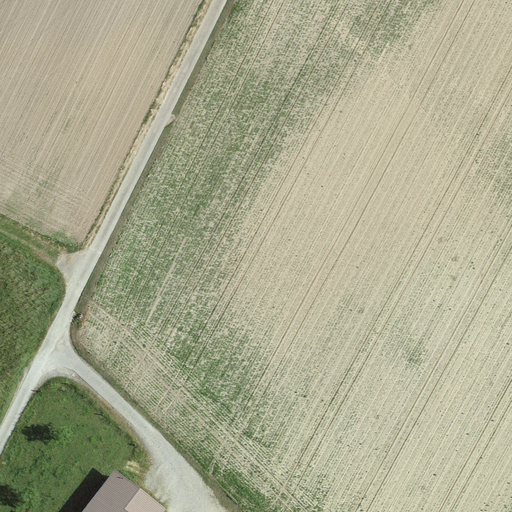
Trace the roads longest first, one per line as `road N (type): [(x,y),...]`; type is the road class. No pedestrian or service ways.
road 1 (track): [(221,0),(0,442)]
road 2 (track): [(45,350),(136,425),(198,511)]
